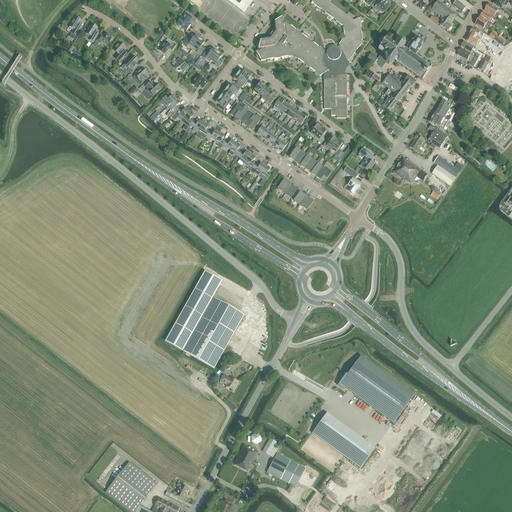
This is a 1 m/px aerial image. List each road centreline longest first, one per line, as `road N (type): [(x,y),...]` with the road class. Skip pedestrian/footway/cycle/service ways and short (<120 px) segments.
road 1 (unclassified): [(0,73),(296,321)]
road 2 (residential): [(357,218),(200,105)]
road 3 (primary): [(0,57),(154,174)]
road 4 (tertiary): [(194,511),(285,343)]
road 5 (unclassified): [(357,218),(392,244),(409,324),(450,367)]
road 6 (primary): [(486,413),(352,299)]
road 7 (primary): [(345,310),(486,413)]
road 8 (unknown): [(270,370),(371,428),(406,468)]
road 9 (primary): [(293,256),(154,174)]
road 10 (primary): [(154,174),(283,265)]
road 11 (residential): [(200,105),(119,27),(84,8)]
road 12 (residential): [(238,53),(351,138)]
